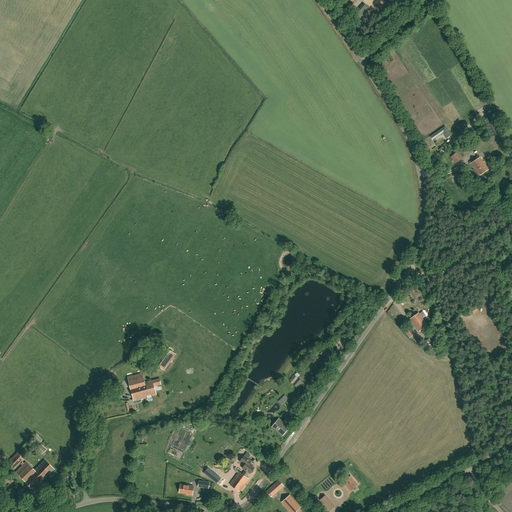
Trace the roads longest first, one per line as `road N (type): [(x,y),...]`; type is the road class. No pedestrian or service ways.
road 1 (unclassified): [(226,511),(261,481),(409,265)]
road 2 (unclassified): [(409,265),(421,227),(417,161),(360,60)]
road 3 (unclassified): [(197,511),(107,499),(59,511)]
road 4 (unclassified): [(409,265),(430,273),(511,216)]
